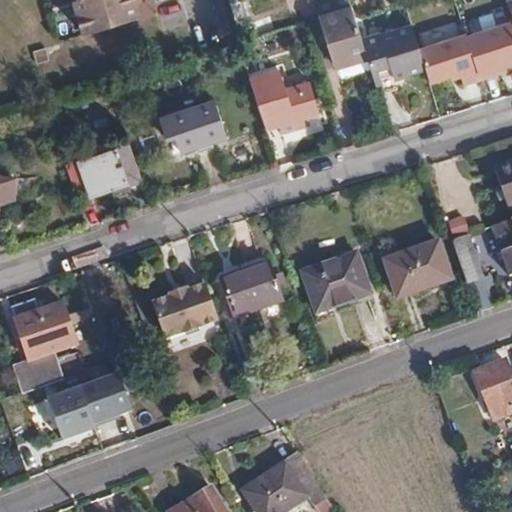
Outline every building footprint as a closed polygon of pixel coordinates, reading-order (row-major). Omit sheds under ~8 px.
[(81,0),(85,10),(80,13),(86,32),(134,18),(142,6),(139,0),(81,0)] [(347,76),(377,67),(365,30),(356,8),(325,16),(347,76)] [(377,67),(383,86),(403,80),(400,68),(428,60),(414,14),(365,30),(377,67)] [(511,22),(470,35),(483,81),(511,73),(510,67),(511,65),(511,22)] [(470,35),(440,45),(431,70),(434,85),(464,76),(468,86),(483,81),(470,35)] [(240,43),(224,48),(227,58),(243,54),(240,43)] [(257,99),(267,130),(281,125),(283,133),(307,126),(305,118),(320,113),(311,84),(257,99)] [(214,101),(171,115),(179,140),(182,154),(228,139),(214,101)] [(179,140),(171,115),(161,119),(169,143),(179,140)] [(127,183),(116,152),(80,165),(90,195),(127,183)] [(511,205),(511,161),(498,166),(511,206),(511,205)] [(511,271),(511,219),(497,225),(511,271)] [(455,240),(481,314),(498,307),(491,287),(496,284),(494,277),(488,278),(473,234),(455,240)] [(454,278),(442,242),(389,260),(401,296),(454,278)] [(374,293),(360,252),(307,270),(319,305),(339,300),(341,304),(374,293)] [(283,304),(273,265),(226,278),(237,318),(283,304)] [(166,339),(223,321),(210,284),(191,291),(189,288),(170,294),(171,297),(154,303),(166,339)] [(16,367),(24,390),(66,375),(57,352),(80,345),(72,325),(70,317),(64,303),(43,310),(39,299),(15,306),(33,360),(16,367)] [(70,317),(72,325),(91,318),(88,310),(70,317)] [(511,403),(511,371),(508,362),(480,373),(498,423),(508,420),(504,406),(511,403)] [(60,444),(141,415),(126,372),(45,401),(60,444)] [(20,445),(26,467),(42,462),(35,441),(20,445)] [(327,500),(329,498),(301,454),(297,456),(327,500)] [(314,507),(327,500),(297,456),(245,491),(259,511),(285,511),(306,497),(314,507)] [(225,511),(211,490),(173,511),(225,511)]
